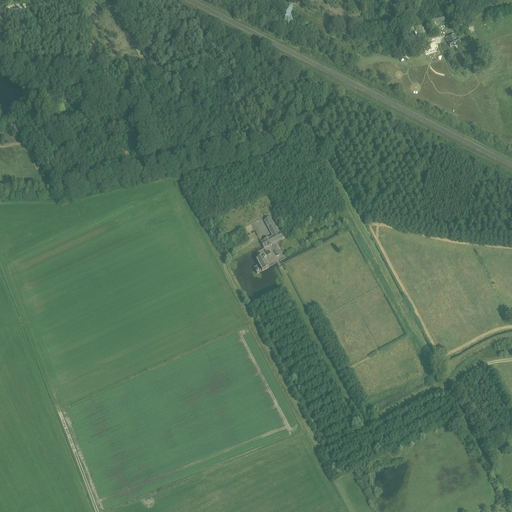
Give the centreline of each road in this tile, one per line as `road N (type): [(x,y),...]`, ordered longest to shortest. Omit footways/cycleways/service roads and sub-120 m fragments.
road 1 (track): [(158,171),(244,149),(305,114),(362,208),(424,230),(511,244)]
road 2 (track): [(511,359),(480,365),(319,446),(223,266)]
road 3 (track): [(115,0),(149,69),(150,88),(138,109),(158,171),(77,190),(0,193)]
road 4 (track): [(291,0),(331,37),(375,61),(406,60),(415,18)]
road 5 (track): [(501,0),(442,25),(387,0)]
